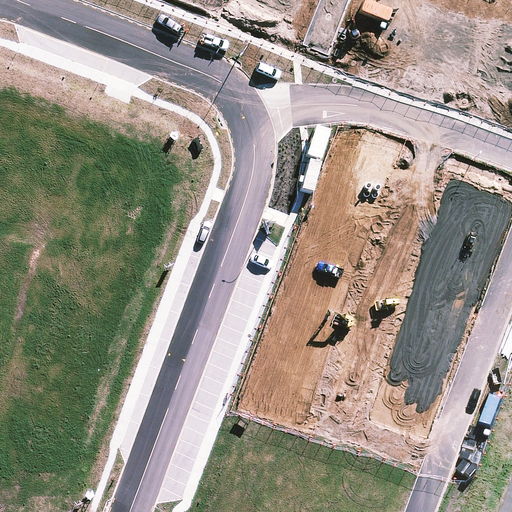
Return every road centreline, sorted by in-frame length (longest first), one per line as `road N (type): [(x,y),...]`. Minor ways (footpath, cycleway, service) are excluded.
road 1 (residential): [(133,511),(259,169),(251,108)]
road 2 (residential): [(251,108),(361,99),(511,153)]
road 3 (residential): [(251,108),(224,79),(190,63),(21,0)]
road 4 (residential): [(511,271),(421,511)]
